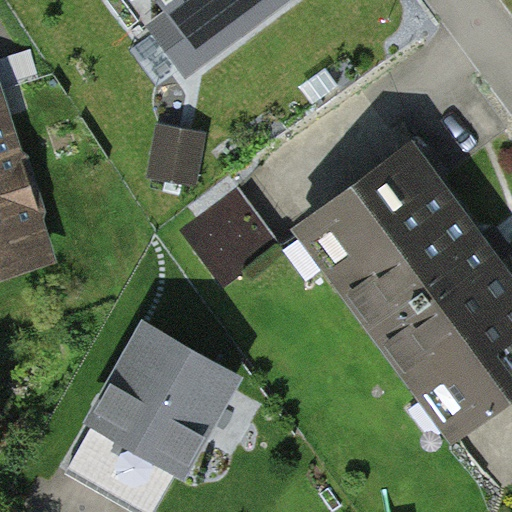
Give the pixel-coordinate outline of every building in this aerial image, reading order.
[(300,0),(142,0),(197,75),(300,0)] [(0,76),(0,290),(58,274),(0,76)] [(197,188),(207,134),(158,124),(147,179),(197,188)] [(511,379),(511,274),(411,141),(293,230),(445,430),(511,379)] [(240,191),(181,231),(221,289),(279,249),(240,191)] [(158,511),(236,367),(144,318),(61,474),(132,511),(158,511)]
